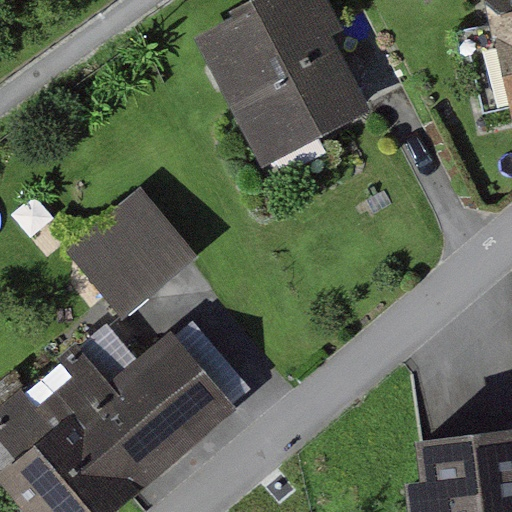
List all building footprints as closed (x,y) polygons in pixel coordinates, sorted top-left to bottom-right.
[(374,109),(322,0),(268,0),(210,27),(271,157),(374,109)] [(511,0),(490,0),(511,112),(511,0)] [(161,283),(195,254),(140,190),(70,249),(125,313),(161,283)] [(118,511),(243,406),(175,327),(9,468),(46,511),(118,511)] [(511,511),(511,425),(472,430),(412,437),(421,511),(511,511)]
